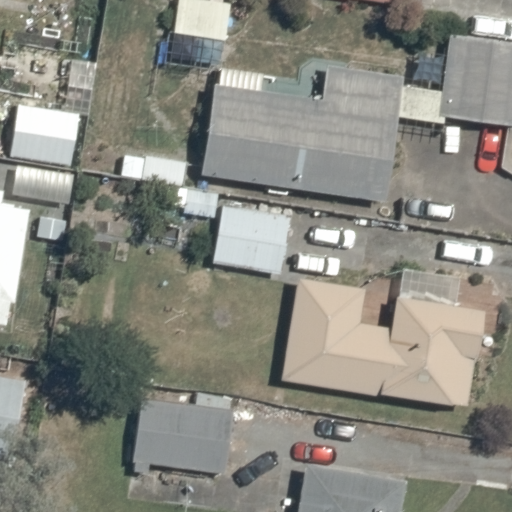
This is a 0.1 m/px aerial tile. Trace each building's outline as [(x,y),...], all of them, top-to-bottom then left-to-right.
[(192,0),(181,0),(177,34),(228,42),(233,6),(192,0)] [(511,43),(455,35),(442,116),(511,126),(511,43)] [(389,203),(402,114),(408,78),(330,67),(325,103),(219,88),(206,177),(389,203)] [(82,116),(22,106),(14,156),(74,166),(82,116)] [(146,181),(187,187),(191,165),(150,159),(146,181)] [(0,323),(10,325),(13,304),(18,305),(33,212),(5,207),(7,192),(0,191),(0,323)] [(186,213),(217,218),(220,195),(189,191),(186,213)] [(216,264),(284,275),(294,218),(226,207),(216,264)] [(66,223),(41,219),(38,238),(62,243),(66,223)] [(395,330),(364,325),(370,291),(302,281),(288,382),(471,409),(479,359),(484,360),(491,314),(400,300),(395,330)] [(151,466),(227,476),(235,413),(146,401),(137,464),(151,466)] [(151,466),(137,464),(136,473),(150,474),(151,466)] [(405,511),(410,483),(309,466),(301,511),(405,511)]
